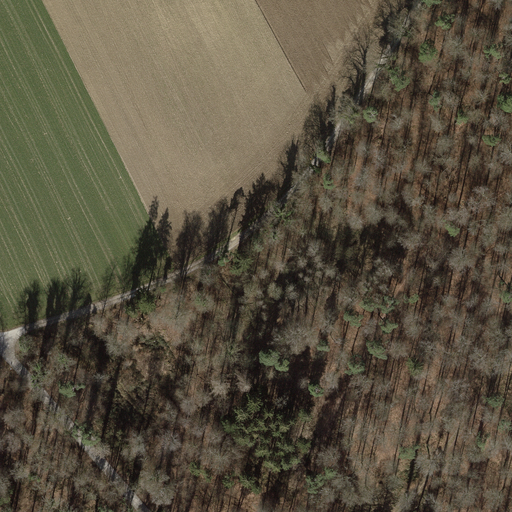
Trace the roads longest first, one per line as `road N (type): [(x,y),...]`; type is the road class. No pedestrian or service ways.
road 1 (track): [(422,0),(306,173),(259,224),(215,256),(0,337)]
road 2 (track): [(149,511),(0,344)]
road 3 (track): [(511,356),(396,511)]
